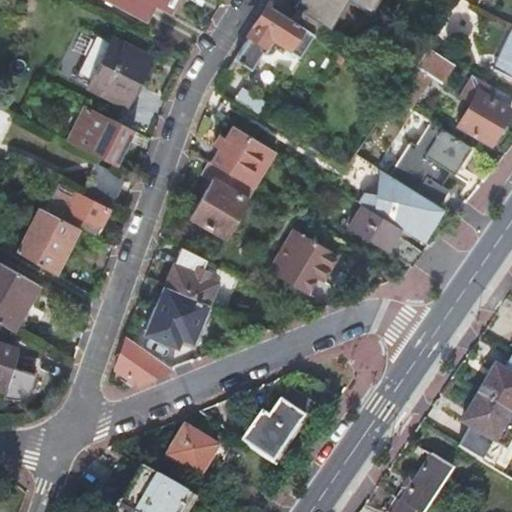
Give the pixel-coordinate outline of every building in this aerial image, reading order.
[(111,0),(141,16),(149,0),(150,0),(172,12),(178,0),(111,0)] [(289,19),(297,24),(313,33),(320,23),(325,27),(341,0),(360,0),(370,6),(373,0),(299,0),(295,7),(296,8),(289,19)] [(267,5),(234,58),(250,68),(261,52),(263,52),(268,44),(281,51),(297,24),(289,19),(267,5)] [(511,31),(494,69),(511,77),(511,31)] [(111,43),(91,84),(127,100),(146,60),(111,43)] [(399,86),(395,94),(411,104),(430,75),(439,81),(452,64),(427,46),(399,86)] [(511,104),(511,96),(471,73),(458,94),(471,102),(458,123),(490,142),(511,104)] [(232,102),(256,116),(265,101),(241,87),(232,102)] [(116,164),(134,130),(133,130),(122,124),(85,105),(72,131),(76,134),(72,142),(81,146),(94,153),(116,164)] [(390,176),(431,201),(440,206),(450,190),(443,186),(451,173),(455,175),(472,146),(432,121),(416,146),(410,142),(390,176)] [(265,146),(232,126),(211,163),(245,182),(265,146)] [(116,164),(94,153),(76,190),(109,207),(127,170),(116,164)] [(211,163),(203,176),(212,182),(191,217),(226,238),(248,200),(246,199),(253,187),(245,182),(211,163)] [(358,190),(356,201),(362,205),(399,227),(430,245),(441,232),(432,227),(427,224),(431,201),(390,176),(380,170),(375,194),(358,190)] [(109,207),(76,190),(67,207),(100,224),(109,207)] [(427,224),(432,227),(443,209),(440,206),(431,201),(427,224)] [(399,227),(362,205),(349,227),(412,266),(423,252),(396,232),(399,227)] [(41,207),(18,251),(52,271),(76,225),(41,207)] [(322,281),(337,255),(294,228),(268,272),(305,293),(315,277),(322,281)] [(207,261),(184,250),(177,265),(175,265),(166,286),(207,303),(216,282),(206,278),(208,273),(203,270),(207,261)] [(0,262),(0,322),(11,329),(37,283),(0,262)] [(192,340),(207,303),(166,286),(158,304),(151,322),(155,324),(151,334),(165,341),(176,345),(181,335),(192,340)] [(151,322),(158,304),(154,303),(143,331),(151,334),(155,324),(151,322)] [(192,351),(212,305),(207,303),(192,340),(181,335),(176,345),(192,351)] [(136,385),(173,370),(126,338),(115,370),(136,385)] [(0,388),(5,390),(19,349),(0,343),(0,388)] [(511,354),(503,370),(495,365),(477,395),(510,414),(511,409),(511,354)] [(29,393),(29,370),(16,370),(16,393),(29,393)] [(240,441),(241,441),(271,462),(305,412),(312,402),(288,386),(267,417),(260,413),(240,441)] [(510,414),(477,395),(461,422),(469,427),(457,447),(481,461),(492,441),(493,441),(510,414)] [(276,465),(310,415),(305,412),(271,462),(276,465)] [(216,448),(183,428),(165,458),(198,478),(216,448)] [(393,511),(425,511),(434,498),(451,469),(431,456),(393,511)] [(180,511),(190,496),(139,467),(119,501),(118,501),(116,504),(132,511),(180,511)] [(264,509),(271,497),(247,483),(241,495),(264,509)]
